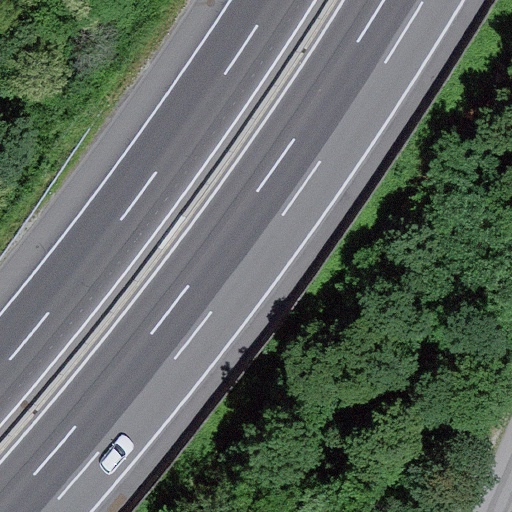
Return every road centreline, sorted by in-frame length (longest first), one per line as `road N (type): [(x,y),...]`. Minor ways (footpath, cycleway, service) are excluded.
road 1 (motorway): [(19,511),(202,291),(399,0)]
road 2 (motorway): [(269,0),(120,218),(0,369)]
